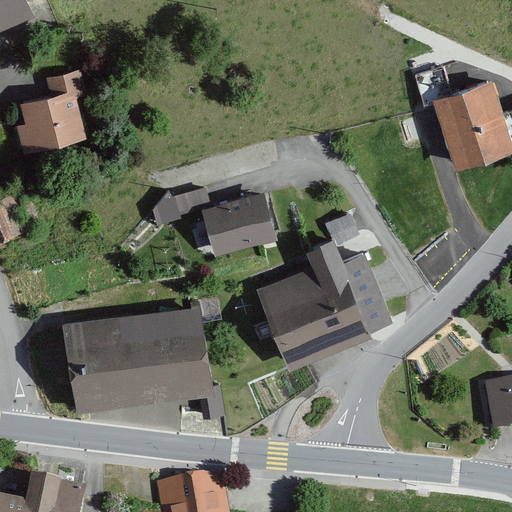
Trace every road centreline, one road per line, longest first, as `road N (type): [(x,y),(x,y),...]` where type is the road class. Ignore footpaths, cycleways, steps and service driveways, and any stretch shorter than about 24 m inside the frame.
road 1 (tertiary): [(0,425),(344,461)]
road 2 (unclassified): [(511,235),(377,364),(344,461)]
road 3 (tertiary): [(344,461),(511,481)]
